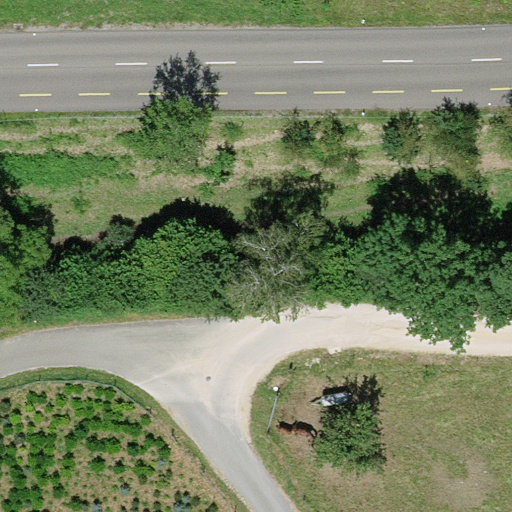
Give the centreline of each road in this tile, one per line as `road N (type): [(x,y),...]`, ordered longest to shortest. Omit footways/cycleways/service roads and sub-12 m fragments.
road 1 (secondary): [(511,56),(0,65)]
road 2 (unclassified): [(0,355),(102,348),(182,371),(263,511)]
road 3 (track): [(182,371),(241,339),(511,334)]
